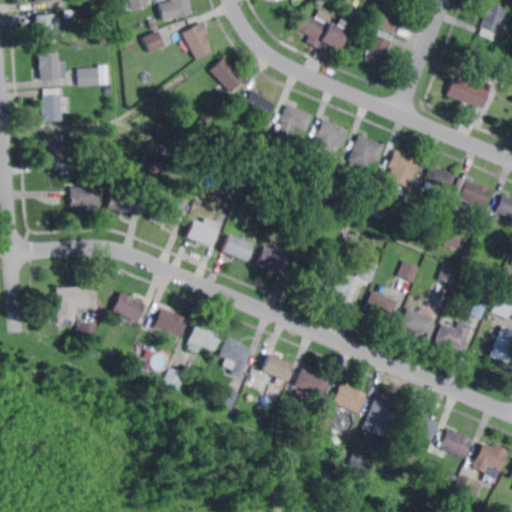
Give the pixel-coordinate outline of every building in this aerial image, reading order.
[(127,9),(125,0),(143,0),(145,5),(127,9)] [(160,22),(156,4),(168,1),(167,0),(187,0),(190,15),(160,22)] [(356,6),(345,2),(340,16),(351,20),(356,6)] [(496,36),(494,35),(492,40),(478,35),(481,29),(479,28),(489,3),(506,10),(496,36)] [(330,25),(331,22),(348,30),(338,50),(297,28),(305,12),(330,25)] [(395,33),(380,27),(386,13),(401,19),(395,33)] [(36,41),(34,15),(52,14),(54,40),(36,41)] [(196,59),(181,33),(198,24),(212,50),(196,59)] [(389,40),(392,41),(382,66),(365,59),(371,43),(364,40),(368,32),(377,35),(379,29),(391,34),(389,40)] [(148,53),(141,38),(156,31),(164,46),(148,53)] [(125,50),(123,43),(132,41),(134,48),(125,50)] [(59,79),(40,80),(39,68),(38,69),(37,52),(58,51),(59,79)] [(229,92),(209,70),(223,57),(243,79),(229,92)] [(78,86),(77,68),(98,67),(99,84),(78,86)] [(493,84),(483,108),(473,103),(472,105),(446,94),(453,77),(469,84),(473,76),(493,84)] [(266,120),(242,106),(252,90),(275,104),(266,120)] [(41,121),(41,110),(43,110),(42,95),(61,94),(62,120),(41,121)] [(306,131),(292,125),(287,137),(277,133),(282,121),(280,121),(287,104),(312,115),(306,131)] [(275,132),(269,130),(273,118),(279,121),(275,132)] [(341,147),(335,144),(331,153),(312,145),(323,119),(348,130),(341,147)] [(66,155),(69,155),(70,160),(49,163),(47,148),(44,148),(43,136),(64,134),(66,155)] [(377,161),(370,158),(367,168),(348,160),(359,135),(384,145),(377,161)] [(208,147),(206,141),(210,138),(215,141),(214,146),(208,147)] [(408,187),(387,179),(392,168),(388,166),(395,149),(420,160),(408,187)] [(106,165),(99,159),(104,152),(111,158),(106,165)] [(161,178),(141,173),(146,152),(166,157),(161,178)] [(302,173),(295,171),(298,162),(305,165),(302,173)] [(449,191),(438,186),(435,192),(427,189),(430,183),(423,180),(430,164),(456,175),(449,191)] [(101,178),(86,178),(86,170),(102,170),(101,178)] [(485,206),(460,196),(467,179),(492,189),(485,206)] [(99,208),(87,208),(86,205),(70,205),(70,187),(99,187),(99,208)] [(134,213),(123,210),(123,212),(108,208),(112,188),(138,194),(134,213)] [(511,217),(496,211),(503,194),(511,197),(511,217)] [(383,217),(364,209),(369,195),(388,203),(383,217)] [(176,229),(161,222),(160,224),(149,219),(158,200),(174,207),(179,196),(189,200),(176,229)] [(453,206),(447,203),(450,197),(456,200),(453,206)] [(352,209),(343,206),(346,201),(354,204),(352,209)] [(210,246),(186,236),(192,220),(217,229),(210,246)] [(302,244),(287,238),(292,223),(308,229),(302,244)] [(442,243),(454,249),(459,238),(447,232),(442,243)] [(245,262),(221,252),(228,235),(252,245),(245,262)] [(280,275),(255,265),(263,246),(287,256),(280,275)] [(370,283),(355,276),(363,259),(378,265),(370,283)] [(414,281),(398,275),(405,260),(420,266),(414,281)] [(455,285),(439,279),(445,264),(461,270),(455,285)] [(345,301),(341,300),(339,305),(324,299),(326,294),(314,289),(322,270),(353,282),(345,301)] [(488,306),(473,300),(480,282),(496,289),(488,306)] [(56,316),(55,288),(85,286),(87,307),(76,308),(76,315),(56,316)] [(390,319),(365,309),(372,291),(397,301),(390,319)] [(135,322),(111,311),(119,293),(143,304),(135,322)] [(511,310),(509,318),(493,311),(499,295),(511,300),(511,310)] [(428,336),(427,335),(425,339),(414,335),(416,330),(401,324),(408,308),(435,319),(428,336)] [(179,338),(153,327),(161,309),(187,319),(179,338)] [(214,350),(201,345),(198,352),(188,348),(189,344),(187,343),(197,319),(214,326),(212,329),(221,333),(214,350)] [(463,351),(436,340),(443,323),(456,328),(460,320),(473,326),(463,351)] [(94,342),(75,338),(78,321),(97,325),(94,342)] [(511,354),(508,364),(490,356),(503,325),(511,328),(511,354)] [(249,371),(244,369),(240,379),(230,375),(235,363),(218,356),(226,337),(244,345),(243,347),(251,350),(249,356),(255,359),(249,371)] [(284,382),(259,372),(266,354),(291,364),(284,382)] [(148,372),(140,369),(144,361),(151,364),(148,372)] [(179,389),(164,383),(170,367),(185,374),(179,389)] [(322,397),(294,385),(301,368),(329,380),(322,397)] [(251,387),(246,385),(249,379),(254,381),(251,387)] [(358,412),(333,402),(340,384),(365,394),(358,412)] [(232,410),(217,403),(225,386),(240,392),(232,410)] [(392,428),(391,427),(386,438),(361,428),(375,395),(393,403),(392,406),(400,409),(392,428)] [(329,435),(313,429),(319,413),(335,420),(329,435)] [(429,440),(406,430),(413,413),(436,423),(429,440)] [(279,432),(273,429),(277,420),(284,424),(279,432)] [(465,458),(440,447),(447,429),(473,440),(465,458)] [(491,446),(493,443),(508,450),(496,478),(493,477),(492,479),(485,476),(486,473),(483,472),(486,464),(475,460),(482,442),(491,446)] [(378,474),(350,463),(356,449),(376,457),(375,459),(383,463),(378,474)] [(476,498),(454,489),(461,474),(482,483),(476,498)]
